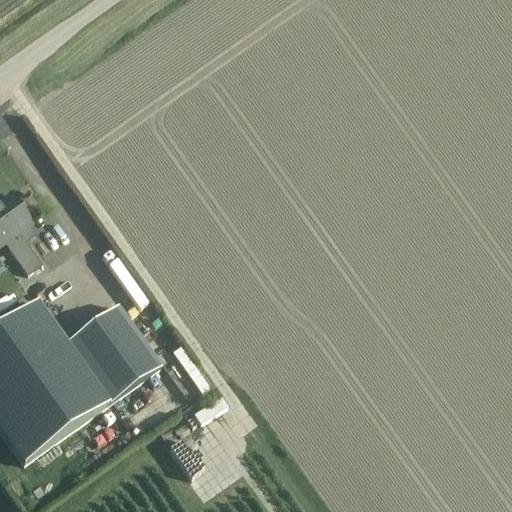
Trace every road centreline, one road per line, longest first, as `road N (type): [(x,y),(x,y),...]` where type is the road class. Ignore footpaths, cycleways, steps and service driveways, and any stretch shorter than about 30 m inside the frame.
road 1 (unclassified): [(109,0),(0,77)]
road 2 (track): [(272,511),(195,403)]
